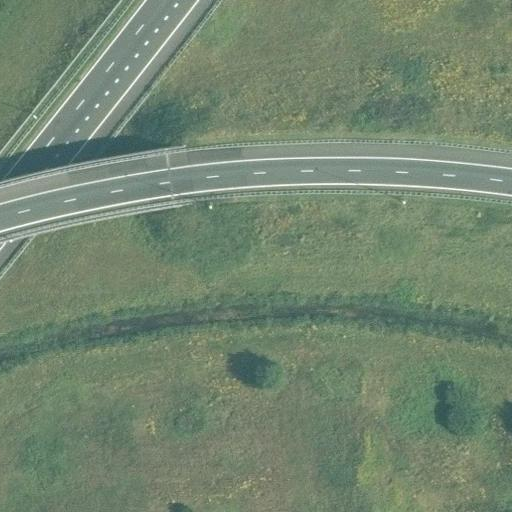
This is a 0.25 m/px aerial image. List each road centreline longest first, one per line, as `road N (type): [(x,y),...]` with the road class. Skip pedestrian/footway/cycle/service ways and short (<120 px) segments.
road 1 (motorway): [(511,185),(297,175),(185,182),(0,219)]
road 2 (motorway): [(0,204),(160,0)]
